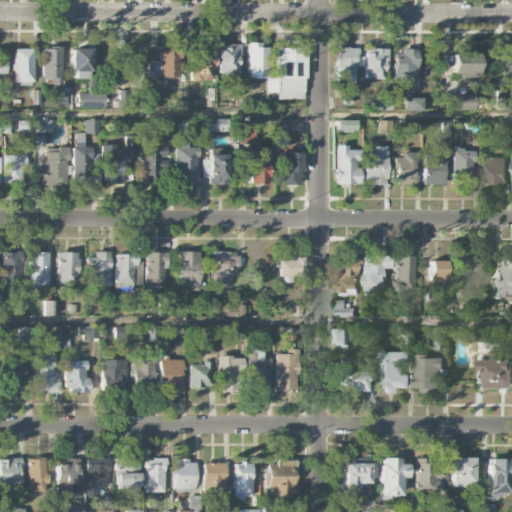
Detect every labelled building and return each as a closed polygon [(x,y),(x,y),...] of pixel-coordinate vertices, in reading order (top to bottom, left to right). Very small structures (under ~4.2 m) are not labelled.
[(147,61),(148,78),(181,77),(180,43),(159,44),(160,61),(147,61)] [(247,78),(266,78),(265,43),(247,43),(247,78)] [(190,81),(213,81),(214,45),(191,44),(190,81)] [(218,74),(239,74),(239,44),(218,44),(218,74)] [(61,48),(42,48),(42,84),(61,84),(61,48)] [(91,49),(71,48),(70,79),(90,79),(91,49)] [(277,100),(304,99),(303,48),(275,48),(275,78),(266,78),(266,92),(277,92),(277,100)] [(335,75),(355,76),(356,48),(335,48),(335,75)] [(384,49),(364,49),(364,79),(385,79),(384,49)] [(393,83),(417,83),(416,50),(393,51),(393,83)] [(450,74),(483,73),(482,53),(450,54),(450,74)] [(495,103),(503,103),(503,90),(495,90),(495,103)] [(76,94),(76,108),(105,108),(104,93),(76,94)] [(68,94),(55,94),(55,106),(69,106),(68,94)] [(450,96),(450,110),(475,110),(474,95),(450,96)] [(421,98),(403,98),(404,111),(422,111),(421,98)] [(51,120),(34,120),(34,133),(51,132),(51,120)] [(227,132),(228,120),(203,120),(203,132),(227,132)] [(255,120),(240,120),(239,143),(254,144),(255,120)] [(288,137),(288,120),(275,120),(275,137),(288,137)] [(355,120),(335,120),(335,131),(355,131),(355,120)] [(83,133),(71,133),(72,183),(90,183),(89,147),(83,147),(83,133)] [(139,182),(158,183),(158,170),(164,170),(165,142),(151,141),(152,135),(140,134),(139,182)] [(101,145),(101,184),(121,184),(121,164),(127,164),(127,151),(134,151),(134,136),(124,136),(124,151),(115,151),(115,145),(101,145)] [(195,147),(186,148),(186,143),(173,143),(174,184),(195,183),(195,147)] [(360,150),(346,150),(346,146),(335,145),(334,184),(358,185),(358,161),(360,161),(360,150)] [(363,152),(364,185),(384,185),(383,146),(371,146),(371,152),(363,152)] [(41,184),(67,185),(68,147),(53,147),(53,153),(42,152),(41,184)] [(451,149),(450,183),(472,184),(473,149),(451,149)] [(300,153),(279,153),(278,184),(299,184),(300,153)] [(226,184),(226,154),(206,154),(207,185),(226,184)] [(265,184),(266,154),(246,154),(246,184),(265,184)] [(394,184),(417,184),(417,154),(395,154),(394,184)] [(24,155),(1,155),(1,185),(24,185),(24,155)] [(421,185),(442,185),(442,156),(421,156),(421,185)] [(506,157),(482,157),(482,185),(505,185),(506,157)] [(199,251),(176,252),(177,290),(200,290),(199,251)] [(1,294),(24,293),(23,252),(0,252),(1,294)] [(29,288),(48,288),(47,252),(28,253),(29,288)] [(77,253),(57,252),(56,284),(77,284),(77,253)] [(110,286),(109,252),(93,252),(94,257),(86,257),(87,286),(110,286)] [(144,252),(144,288),(162,288),(162,270),(166,270),(166,253),(144,252)] [(209,252),(210,290),(223,290),(223,298),(237,297),(237,256),(229,256),(229,252),(209,252)] [(114,286),(134,287),(134,255),(115,255),(114,286)] [(390,268),(390,256),(362,256),(363,295),(374,295),(374,290),(383,290),(383,269),(390,268)] [(414,256),(394,256),(395,292),(414,291),(414,256)] [(335,292),(357,292),(357,257),(336,257),(335,292)] [(276,260),(277,283),(289,283),(288,277),(301,277),(301,259),(276,260)] [(511,260),(503,261),(503,279),(492,279),(493,296),(511,295),(511,260)] [(445,261),(429,261),(429,281),(445,281),(445,261)] [(244,307),(227,306),(226,317),(244,317),(244,307)] [(96,326),(80,327),(80,341),(97,341),(96,326)] [(474,342),(497,343),(497,327),(475,326),(474,342)] [(19,327),(18,342),(34,343),(34,327),(19,327)] [(62,327),(44,327),(44,340),(62,340),(62,327)] [(434,336),(443,336),(444,328),(434,327),(434,336)] [(334,345),(349,346),(350,330),(335,329),(334,345)] [(246,354),(245,382),(257,382),(257,388),(266,388),(267,359),(262,358),(262,349),(253,349),(253,354),(246,354)] [(293,349),(285,349),(285,354),(273,354),(275,392),(294,392),(293,349)] [(406,352),(380,351),(379,393),(398,394),(398,388),(409,388),(409,374),(405,374),(406,352)] [(54,354),(33,354),(34,394),(59,393),(59,372),(55,372),(54,354)] [(443,392),(443,356),(415,356),(415,391),(443,392)] [(216,391),(241,391),(242,357),(217,357),(216,391)] [(25,359),(6,358),(6,392),(25,393),(25,359)] [(158,359),(158,393),(182,394),(182,359),(158,359)] [(488,389),(511,388),(511,359),(483,360),(483,380),(488,380),(488,389)] [(125,360),(100,360),(100,392),(125,393),(125,360)] [(64,392),(89,391),(89,378),(86,378),(85,361),(63,361),(64,392)] [(188,364),(189,387),(211,387),(210,364),(188,364)] [(149,383),(152,369),(142,367),(139,382),(149,383)] [(366,372),(341,372),(340,390),(366,391),(366,372)] [(0,491),(18,492),(19,459),(0,458),(0,491)] [(47,483),(47,458),(26,459),(27,492),(42,492),(42,484),(47,483)] [(85,458),(86,473),(90,473),(90,488),(107,487),(107,458),(85,458)] [(398,458),(378,458),(378,500),(390,500),(390,496),(400,496),(400,479),(406,479),(406,464),(398,464),(398,458)] [(472,483),(471,471),(476,471),(476,458),(449,458),(450,484),(472,483)] [(143,492),(164,493),(165,459),(144,459),(143,492)] [(359,492),(359,484),(367,484),(366,459),(341,459),(341,492),(359,492)] [(439,460),(415,459),(414,491),(438,492),(439,460)] [(511,469),(511,459),(486,459),(486,494),(507,494),(507,477),(511,477),(511,469)] [(56,460),(55,496),(83,497),(84,460),(56,460)] [(195,461),(173,461),(172,492),(194,492),(195,461)] [(264,464),(264,488),(269,488),(268,498),(294,498),(294,461),(273,461),(273,464),(264,464)] [(223,462),(202,463),(203,499),(223,498),(223,462)] [(251,499),(251,463),(233,463),(233,498),(251,499)] [(116,493),(138,493),(138,470),(116,469),(116,493)] [(95,511),(110,511),(110,498),(99,499),(100,510),(95,510),(95,511)]
